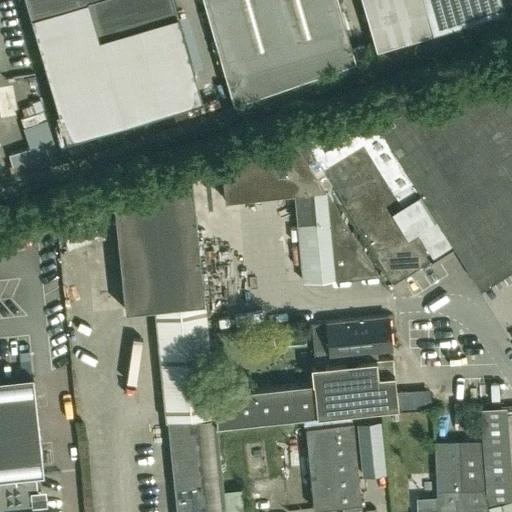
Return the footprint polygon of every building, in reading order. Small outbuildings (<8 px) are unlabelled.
[(25,0),(30,14),(58,110),(194,71),(177,12),(173,0),(25,0)] [(355,58),(338,0),(203,0),(233,100),(355,58)] [(363,0),(377,46),(487,13),(490,12),(505,8),(505,7),(502,0),(363,0)] [(511,73),(391,112),(394,120),(381,128),(436,216),(453,244),(479,286),(511,265),(511,73)] [(29,146),(8,154),(12,164),(57,148),(45,115),(43,108),(23,115),(18,116),(21,124),(29,146)] [(453,244),(436,216),(381,128),(374,117),(293,142),(328,197),(335,192),(392,283),(434,256),(453,244)] [(301,280),(376,273),(328,197),(293,142),(220,165),(223,199),(292,192),(301,280)] [(215,424),(212,392),(207,332),(206,319),(193,174),(114,199),(124,308),(155,305),(160,356),(165,395),(167,419),(176,511),(223,511),(222,490),(215,424)] [(96,209),(59,221),(68,248),(105,237),(96,209)] [(325,321),(329,355),(389,349),(385,315),(325,321)] [(390,358),(309,365),(311,382),(212,392),(215,424),(395,406),(390,358)] [(0,511),(37,511),(33,474),(41,473),(30,376),(0,379),(0,511)] [(378,419),(356,421),(361,474),(384,472),(378,419)] [(360,511),(351,422),(304,427),(312,507),(344,504),(344,511),(360,511)] [(478,439),(433,441),(438,511),(487,511),(481,488),(478,439)] [(243,511),(241,488),(222,490),(223,511),(243,511)]
